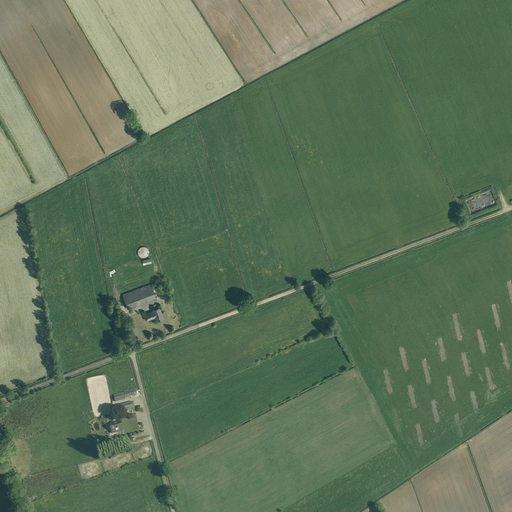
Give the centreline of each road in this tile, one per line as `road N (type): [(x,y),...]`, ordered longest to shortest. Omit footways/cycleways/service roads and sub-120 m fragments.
road 1 (track): [(0,400),(511,207)]
road 2 (unclassified): [(173,511),(131,351)]
